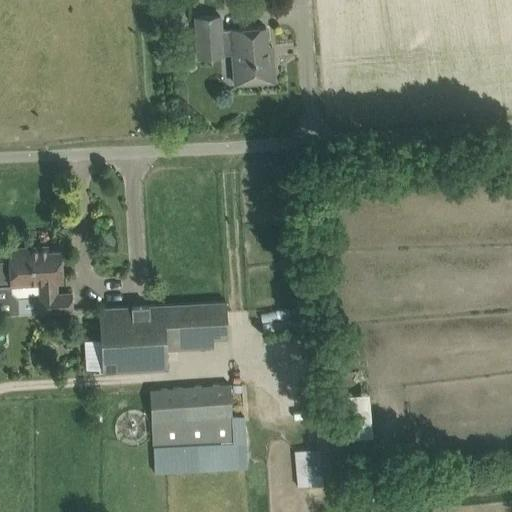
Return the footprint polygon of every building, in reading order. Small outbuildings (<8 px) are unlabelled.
[(274,81),(272,61),(271,45),(266,46),(265,25),(231,28),(221,29),(220,15),(195,16),(197,37),(198,57),(223,55),(223,54),(232,53),(234,67),(240,67),(241,83),(274,81)] [(0,257),(0,283),(10,283),(12,283),(12,290),(18,295),(38,294),(39,311),(72,309),(72,307),(71,292),(56,293),(55,281),(62,280),(60,249),(47,250),(47,245),(8,247),(9,257),(0,257)] [(102,371),(167,368),(166,353),(212,350),(211,333),(227,332),(225,300),(99,306),(100,335),(84,336),(86,368),(102,367),(102,371)] [(309,393),(306,336),(262,339),(264,363),(279,362),(281,395),(309,393)] [(233,441),(232,416),(230,384),(148,389),(151,445),(233,441)] [(321,471),(323,471),(324,482),(334,481),(333,470),(343,469),(339,428),(318,430),(321,471)]
